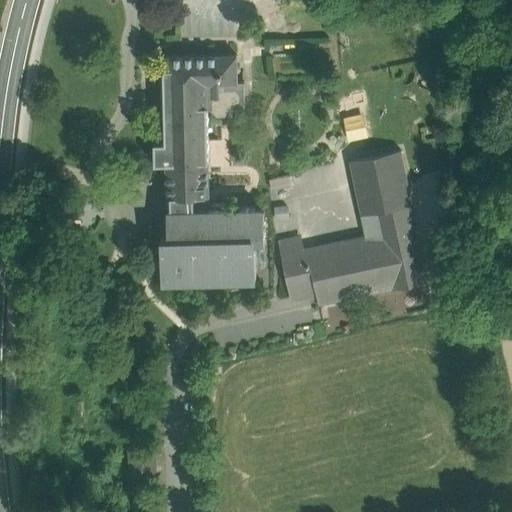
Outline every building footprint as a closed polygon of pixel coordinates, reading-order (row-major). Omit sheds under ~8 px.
[(210,212),(194,212),(194,195),(209,195),(207,107),(211,107),(218,113),(233,113),(233,107),(245,107),(244,81),(238,81),(237,54),(164,56),(165,143),(155,143),(155,163),(166,162),(167,196),(171,196),(171,213),(167,213),(168,239),(161,240),(162,278),(171,278),(171,280),(186,280),(186,278),(202,277),(202,280),(217,279),(217,277),(232,277),(232,279),(247,278),(247,276),(256,276),(255,240),(265,240),(264,210),(255,210),(255,208),(240,209),(240,211),(225,211),(224,205),(210,205),(210,212)] [(343,115),(347,135),(367,131),(364,111),(343,115)] [(366,235),(281,253),(290,292),(316,287),(319,303),(393,288),(427,281),(410,203),(412,203),(401,149),(350,160),(366,235)] [(292,173),(269,178),(272,189),(294,184),(292,173)] [(152,451),(132,452),(133,476),(147,475),(147,460),(153,460),(152,451)]
